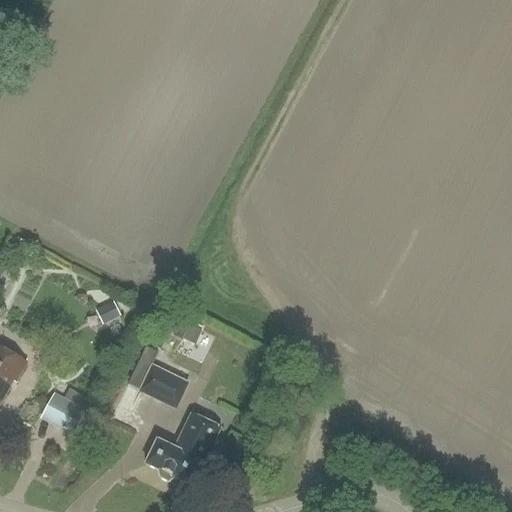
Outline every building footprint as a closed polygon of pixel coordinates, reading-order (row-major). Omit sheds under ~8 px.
[(103,326),(121,318),(114,303),(96,312),(103,326)] [(16,384),(27,365),(0,350),(0,405),(13,383),(16,384)] [(150,374),(156,363),(144,357),(126,390),(125,392),(139,398),(138,400),(169,415),(174,418),(187,391),(181,388),(153,375),(150,374)] [(54,395),(40,421),(73,440),(87,414),(54,395)] [(204,468),(222,431),(189,416),(173,449),(156,441),(143,467),(158,475),(159,481),(166,484),(172,481),(186,488),(197,464),(204,468)]
